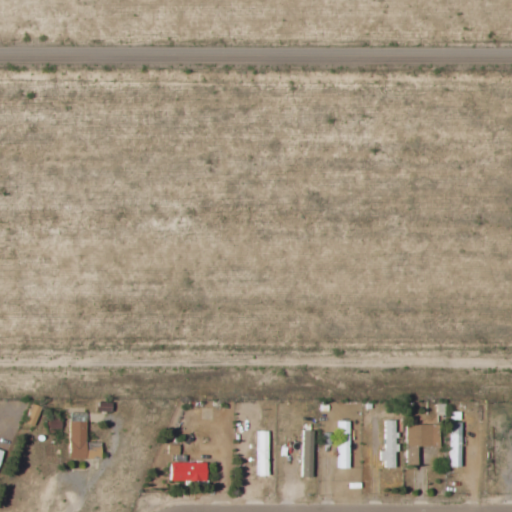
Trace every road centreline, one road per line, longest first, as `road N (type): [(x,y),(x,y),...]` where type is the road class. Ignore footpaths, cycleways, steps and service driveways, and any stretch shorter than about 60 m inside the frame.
road 1 (residential): [(511,55),(0,53)]
road 2 (residential): [(511,510),(179,511)]
